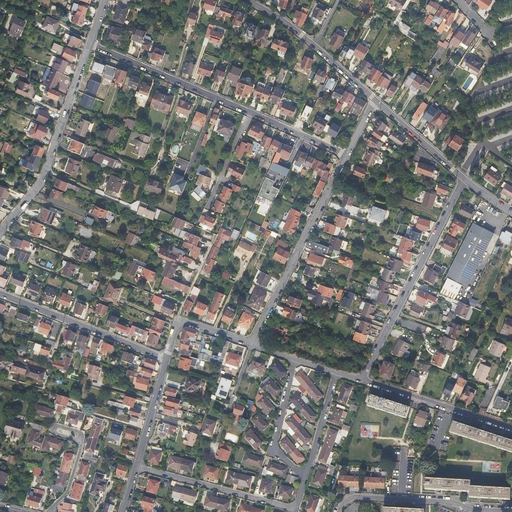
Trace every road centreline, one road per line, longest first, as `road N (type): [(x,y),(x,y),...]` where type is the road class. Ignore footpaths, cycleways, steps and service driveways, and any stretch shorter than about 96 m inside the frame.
road 1 (residential): [(89,44),(345,155)]
road 2 (residential): [(463,178),(359,380)]
road 3 (residential): [(0,233),(41,182),(89,44)]
road 4 (residential): [(345,155),(251,344)]
road 5 (residential): [(0,294),(166,359)]
road 6 (residential): [(339,511),(357,497),(511,511)]
road 7 (residential): [(295,509),(136,466)]
road 8 (residential): [(511,429),(359,380)]
road 9 (residential): [(294,359),(274,447),(306,478)]
